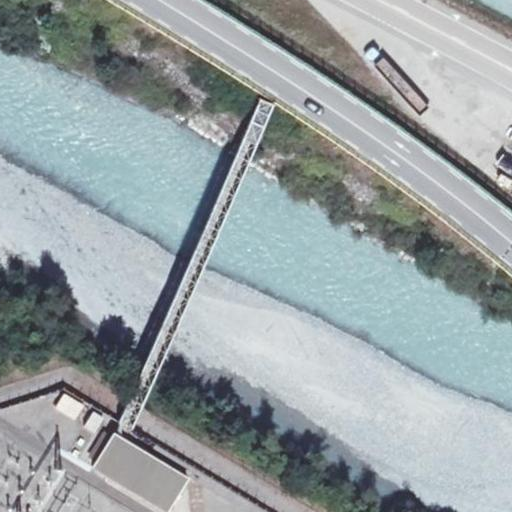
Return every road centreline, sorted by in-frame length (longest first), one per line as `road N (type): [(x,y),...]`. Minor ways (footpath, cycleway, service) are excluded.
road 1 (trunk): [(154,0),(320,103),(511,246)]
road 2 (secondary): [(370,0),(511,74)]
